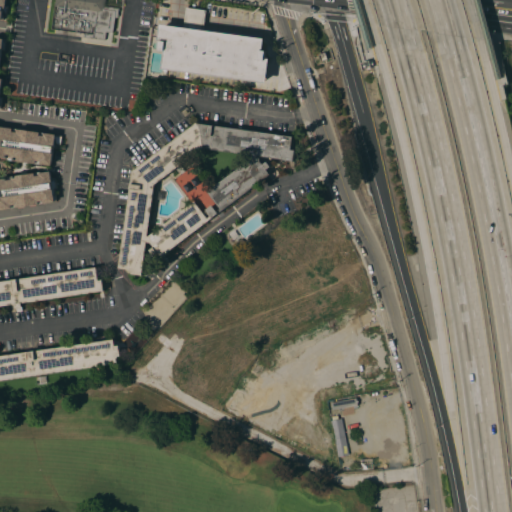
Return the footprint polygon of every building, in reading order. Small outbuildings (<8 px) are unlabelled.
[(106,0),(105,6),(119,8),(118,17),(115,17),(113,32),(106,31),(105,40),(83,37),(84,32),(53,28),(56,5),(55,5),(55,0),(106,0)] [(162,69),(165,50),(159,50),(160,41),(159,40),(161,24),(184,27),(185,18),(186,7),(207,10),(205,21),(204,30),(264,38),(263,50),(266,50),(265,57),(269,58),(266,82),(162,69)] [(132,273),(132,269),(120,268),(133,170),(196,122),(293,136),(291,149),(295,150),(293,160),(260,156),(260,160),(263,164),(266,161),(270,165),(266,169),(270,174),(162,256),(158,252),(154,255),(150,250),(154,246),(152,243),(147,242),(143,275),(132,273)] [(55,133),(0,126),(0,158),(51,165),(55,133)] [(0,209),(54,204),(51,172),(0,177),(0,209)] [(0,281),(97,267),(99,280),(103,279),(104,290),(22,303),(23,311),(16,312),(15,304),(0,306),(0,281)] [(0,355),(114,339),(115,346),(119,345),(120,355),(116,356),(117,363),(0,379),(0,355)] [(329,402),(355,398),(356,405),(331,410),(329,402)] [(347,453),(337,455),(330,420),(340,418),(347,453)]
